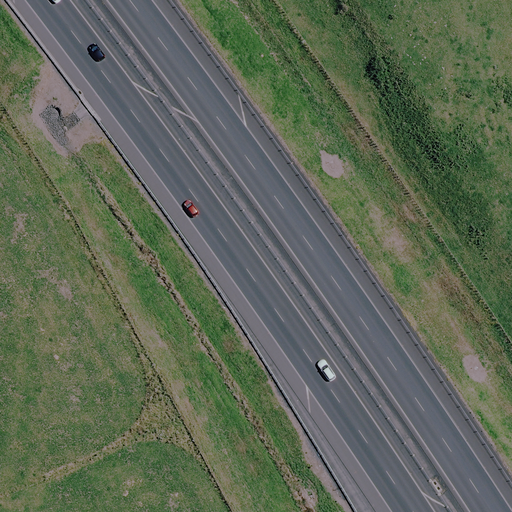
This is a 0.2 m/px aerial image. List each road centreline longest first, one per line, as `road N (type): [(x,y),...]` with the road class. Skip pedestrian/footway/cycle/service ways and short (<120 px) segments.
road 1 (motorway): [(417,511),(53,0)]
road 2 (motorway): [(139,0),(497,511)]
